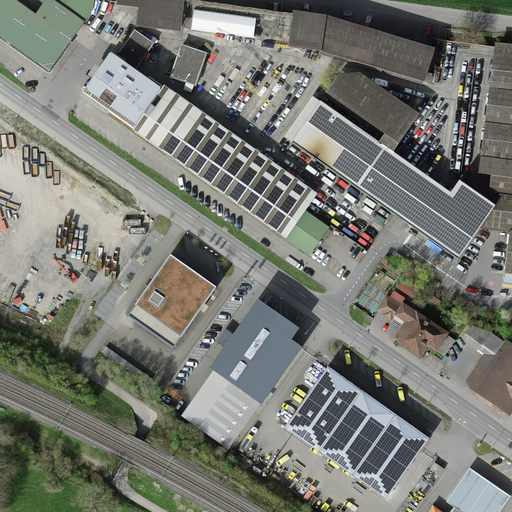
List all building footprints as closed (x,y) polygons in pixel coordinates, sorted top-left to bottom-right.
[(45,0),(34,17),(8,0),(0,0),(0,41),(47,74),(82,25),(47,0),(45,0)] [(93,0),(47,0),(82,25),(92,11),(93,0)] [(115,0),(115,7),(129,9),(130,0),(115,0)] [(183,1),(177,0),(137,0),(134,28),(179,34),(183,1)] [(321,52),(325,18),(183,1),(179,34),(321,52)] [(325,18),(321,52),(423,89),(434,53),(325,18)] [(153,46),(133,32),(113,62),(133,75),(153,46)] [(511,46),(497,45),(491,90),(511,92),(511,46)] [(206,57),(179,47),(168,81),(195,90),(206,57)] [(157,94),(107,58),(78,98),(129,134),(157,94)] [(339,78),(326,97),(385,138),(379,145),(394,155),(420,119),(358,75),(339,78)] [(131,131),(283,241),(304,213),(314,198),(163,88),(131,131)] [(511,92),(491,90),(486,127),(511,129),(511,92)] [(311,99),(283,140),(290,145),(289,146),(457,265),(481,229),(500,200),(494,197),(465,175),(449,197),(311,99)] [(511,129),(486,127),(481,159),(511,163),(511,129)] [(494,197),(500,200),(511,201),(511,163),(481,159),(479,177),(496,179),(494,197)] [(481,229),(509,232),(511,232),(511,201),(500,200),(481,229)] [(329,231),(304,213),(283,241),(308,260),(329,231)] [(206,283),(160,252),(123,312),(167,342),(206,283)] [(437,260),(429,272),(442,282),(451,270),(437,260)] [(415,297),(420,288),(403,278),(398,286),(415,297)] [(404,310),(386,298),(376,314),(394,326),(404,310)] [(259,299),(213,364),(263,398),(300,345),(288,336),(296,325),(259,299)] [(435,348),(442,354),(455,335),(425,314),(423,316),(415,310),(407,321),(412,325),(402,339),(406,342),(404,345),(426,361),(435,348)] [(480,348),(490,333),(470,327),(463,338),(480,348)] [(511,400),(511,398),(511,345),(490,333),(480,348),(488,357),(479,370),(482,372),(491,380),(482,393),(506,409),(511,400)] [(178,383),(133,358),(125,374),(170,398),(178,383)] [(386,497),(427,438),(328,367),(286,427),(386,497)] [(228,445),(258,403),(214,371),(184,413),(228,445)] [(431,468),(440,474),(444,468),(435,462),(431,468)] [(448,502),(456,507),(463,511),(501,511),(511,497),(511,496),(471,469),(448,502)]
